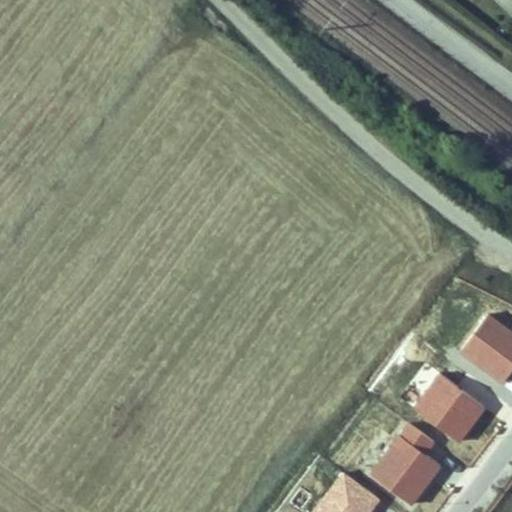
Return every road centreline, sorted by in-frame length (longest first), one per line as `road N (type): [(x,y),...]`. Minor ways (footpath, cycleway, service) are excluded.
road 1 (residential): [(511,252),(387,159),(219,0)]
road 2 (unclassified): [(511,89),(394,0)]
